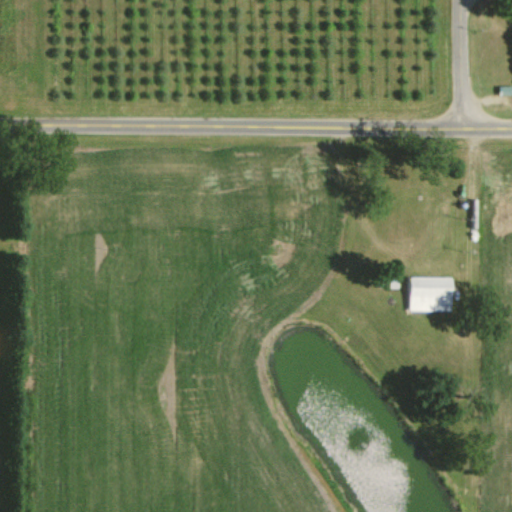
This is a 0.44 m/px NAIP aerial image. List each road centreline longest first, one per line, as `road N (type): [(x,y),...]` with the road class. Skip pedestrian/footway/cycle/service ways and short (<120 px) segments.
road 1 (tertiary): [(511,129),(0,127)]
road 2 (residential): [(471,129),(464,0)]
